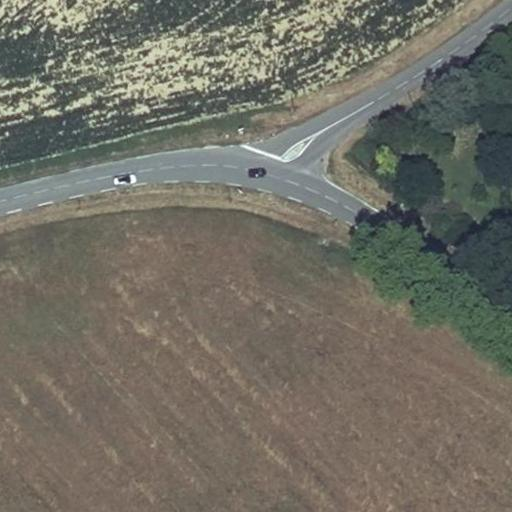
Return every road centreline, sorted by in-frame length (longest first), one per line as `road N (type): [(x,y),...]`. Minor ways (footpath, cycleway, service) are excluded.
road 1 (tertiary): [(511,5),(407,80),(306,137),(269,176)]
road 2 (tertiary): [(269,176),(358,213),(511,314)]
road 3 (tertiary): [(0,201),(182,166),(269,176)]
